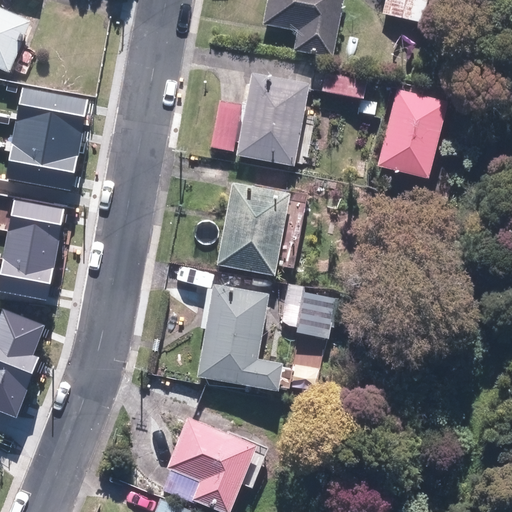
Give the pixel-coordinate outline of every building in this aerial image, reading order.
[(332,58),(343,0),(267,0),(262,27),(300,34),(297,51),(332,58)] [(429,0),(386,0),(384,15),(425,23),(429,0)] [(0,5),(0,68),(11,73),(34,20),(0,5)] [(222,101),(213,152),(298,167),(313,84),(253,73),(247,105),(222,101)] [(326,74),(324,92),(362,97),(360,111),(374,113),(378,81),(326,74)] [(23,88),(17,119),(82,131),(88,100),(23,88)] [(451,101),(399,89),(381,166),(434,178),(451,101)] [(82,131),(17,119),(12,145),(77,158),(82,131)] [(77,158),(12,145),(6,179),(71,191),(77,158)] [(293,193),(235,181),(219,266),(276,277),(293,193)] [(13,200),(8,232),(58,242),(64,209),(13,200)] [(8,232),(3,259),(53,269),(58,242),(8,232)] [(53,269),(3,259),(0,274),(0,291),(47,301),(53,269)] [(272,291),(217,282),(201,378),(283,391),(287,363),(261,359),(272,291)] [(334,290),(289,285),(284,330),(328,335),(334,290)] [(3,309),(0,316),(0,342),(33,356),(45,326),(3,309)] [(33,356),(0,342),(0,375),(28,386),(39,358),(33,356)] [(28,386),(0,375),(0,410),(17,417),(28,386)] [(232,511),(259,445),(191,414),(169,467),(204,481),(196,499),(226,511),(232,511)] [(193,511),(159,498),(153,511),(193,511)]
